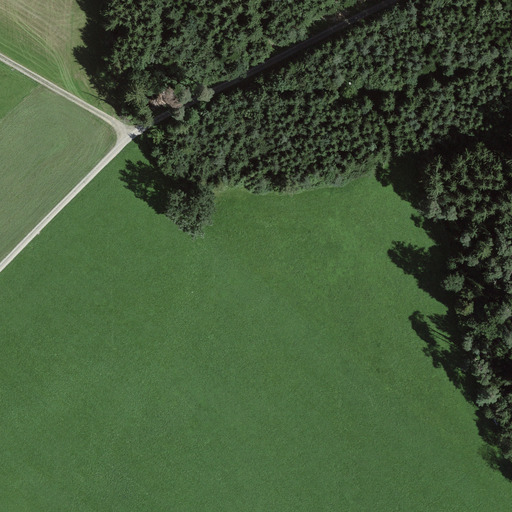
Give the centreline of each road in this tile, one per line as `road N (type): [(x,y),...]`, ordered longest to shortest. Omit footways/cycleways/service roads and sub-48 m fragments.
road 1 (track): [(387,0),(128,127),(0,260)]
road 2 (track): [(0,53),(128,127)]
